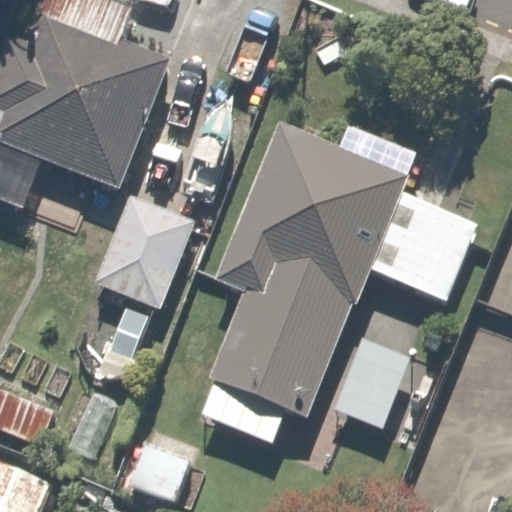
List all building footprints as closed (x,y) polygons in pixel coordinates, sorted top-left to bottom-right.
[(0,206),(91,238),(140,97),(0,49),(0,206)] [(277,459),(367,206),(240,161),(182,325),(209,335),(177,424),(277,459)] [(158,250),(95,234),(74,315),(136,331),(158,250)] [(63,412),(0,383),(0,438),(42,458),(63,412)] [(176,509),(198,448),(145,428),(122,490),(176,509)] [(0,511),(21,511),(0,502),(0,511)]
